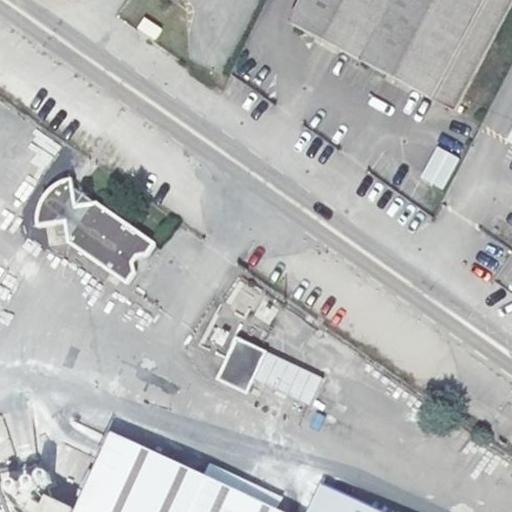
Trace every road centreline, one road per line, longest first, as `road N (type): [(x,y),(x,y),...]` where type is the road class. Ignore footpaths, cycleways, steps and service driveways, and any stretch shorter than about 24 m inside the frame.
road 1 (secondary): [(0,2),(511,356)]
road 2 (unknown): [(136,399),(271,431),(362,463),(460,511)]
road 3 (unknown): [(136,399),(204,275),(246,173)]
road 4 (unknown): [(0,390),(100,389),(136,399)]
